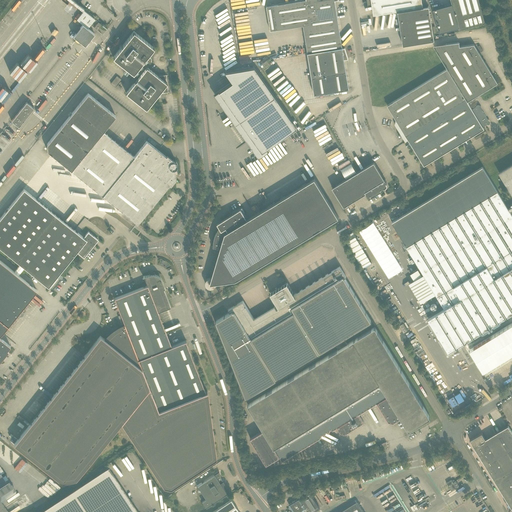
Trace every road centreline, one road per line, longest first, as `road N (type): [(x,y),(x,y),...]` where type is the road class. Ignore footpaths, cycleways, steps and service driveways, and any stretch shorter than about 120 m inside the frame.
road 1 (tertiary): [(0,397),(99,272),(135,250),(166,246)]
road 2 (unclassified): [(450,430),(330,234)]
road 3 (unclassified): [(258,499),(287,481),(417,450),(450,430)]
road 4 (tertiary): [(258,499),(237,458),(226,380),(197,312)]
road 5 (unclassified): [(408,187),(370,117),(351,0)]
road 6 (unclassified): [(197,312),(330,234)]
road 7 (unclassified): [(408,187),(511,124)]
